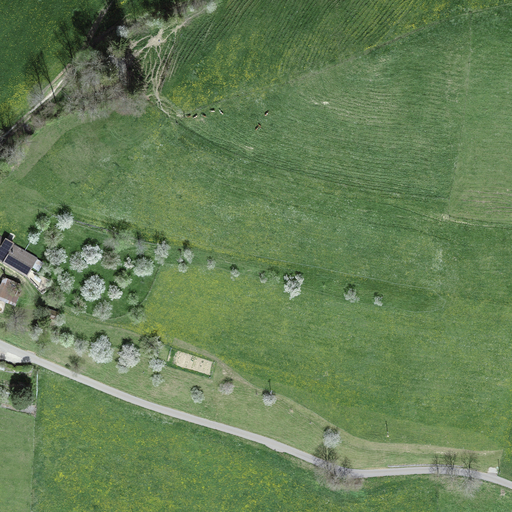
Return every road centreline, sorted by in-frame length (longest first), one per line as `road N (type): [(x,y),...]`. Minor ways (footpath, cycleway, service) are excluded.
road 1 (unclassified): [(511,485),(461,470),(344,471),(113,393),(0,345)]
road 2 (track): [(0,137),(55,89),(112,0)]
road 3 (track): [(80,51),(193,0)]
